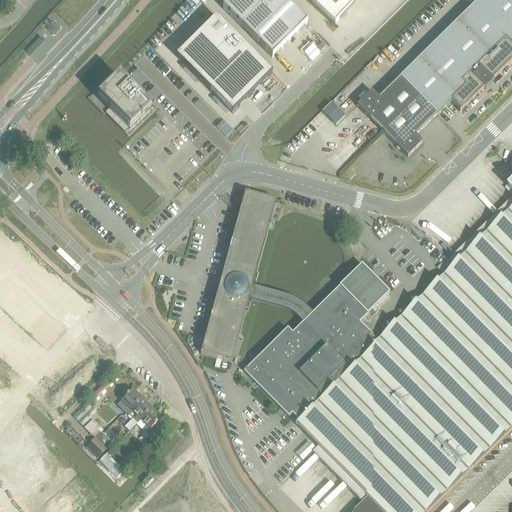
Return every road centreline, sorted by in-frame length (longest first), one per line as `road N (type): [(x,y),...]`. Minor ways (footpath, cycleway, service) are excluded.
road 1 (unclassified): [(146,257),(239,172),(403,209),(420,202),(511,111)]
road 2 (tertiary): [(255,511),(221,459),(200,394),(123,294)]
road 3 (tertiary): [(109,300),(155,344),(190,398),(224,486),(243,511)]
road 4 (residential): [(0,417),(94,320)]
road 5 (tertiary): [(17,212),(109,300)]
road 6 (unclassified): [(241,404),(304,511)]
road 7 (primary): [(0,141),(76,44)]
